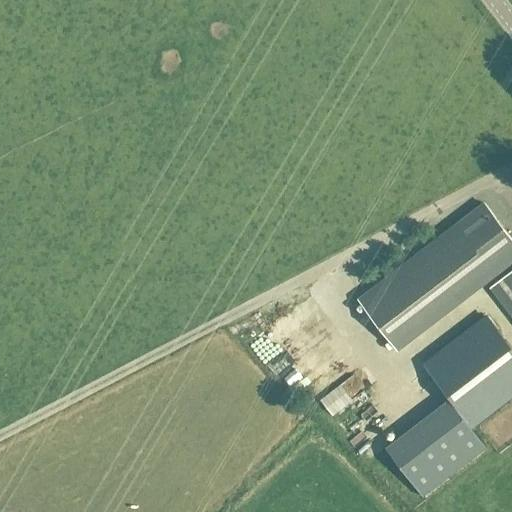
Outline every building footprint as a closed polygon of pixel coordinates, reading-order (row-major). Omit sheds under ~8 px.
[(397,349),(511,260),(511,237),(486,203),(360,299),(397,349)] [(511,270),(490,288),(511,316),(511,270)] [(511,347),(488,317),(425,365),(471,425),(511,393),(511,347)] [(228,381),(247,369),(235,349),(215,362),(228,381)] [(351,378),(318,404),(331,420),(364,394),(351,378)] [(449,398),(384,445),(419,493),(484,447),(449,398)]
